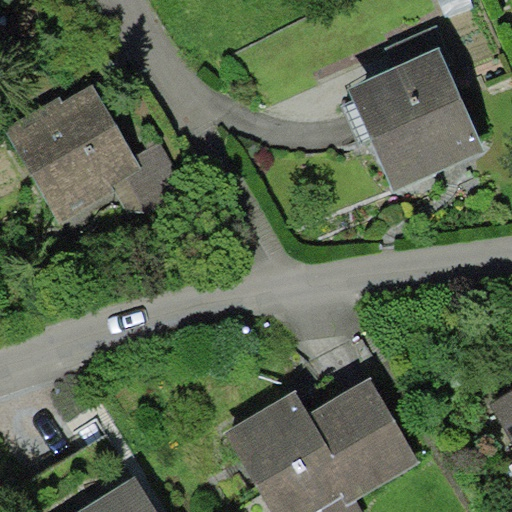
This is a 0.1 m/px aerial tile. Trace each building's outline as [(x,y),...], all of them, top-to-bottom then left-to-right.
[(432,59),(341,95),(381,196),(473,160),(432,59)] [(91,84),(7,130),(54,217),(108,187),(128,224),(194,188),(168,139),(132,158),(91,84)] [(419,468),(365,377),(305,412),(295,394),(217,439),(259,511),(317,511),(341,498),(348,509),(419,468)] [(511,388),(485,402),(511,454),(511,388)] [(159,511),(134,469),(60,511),(159,511)]
